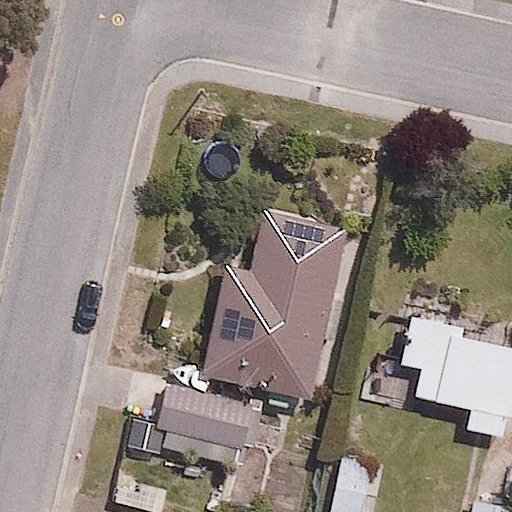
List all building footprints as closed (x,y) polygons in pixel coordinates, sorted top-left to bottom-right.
[(194,373),(309,393),(320,334),(337,337),(344,293),(327,290),(340,222),(268,209),(258,264),(215,257),(194,373)] [(419,363),(413,390),(463,400),(459,420),(504,429),(511,388),(511,340),(397,317),(389,357),(419,363)] [(135,366),(124,412),(157,419),(152,442),(235,462),(241,439),(251,442),(262,396),(135,366)] [(357,511),(373,459),(339,448),(319,511),(357,511)] [(511,511),(511,500),(471,490),(464,511),(511,511)]
